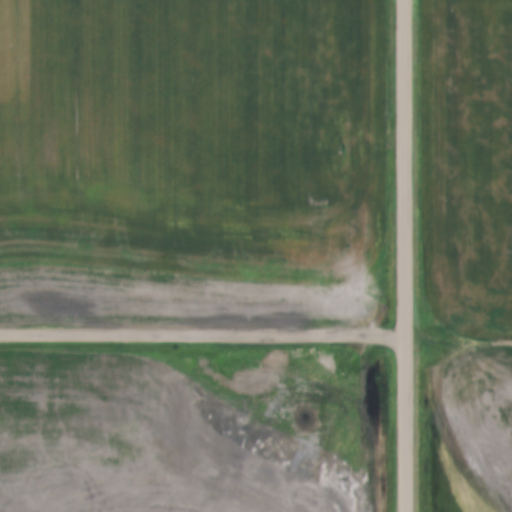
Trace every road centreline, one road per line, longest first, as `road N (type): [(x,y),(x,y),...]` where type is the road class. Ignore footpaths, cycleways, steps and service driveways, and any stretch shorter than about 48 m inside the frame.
road 1 (residential): [(401,0),(401,511)]
road 2 (track): [(0,333),(401,336)]
